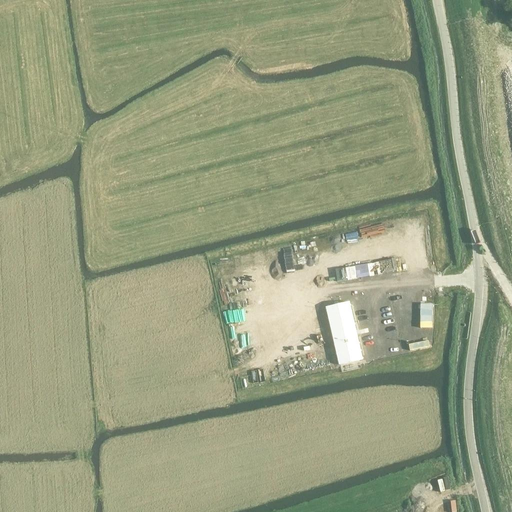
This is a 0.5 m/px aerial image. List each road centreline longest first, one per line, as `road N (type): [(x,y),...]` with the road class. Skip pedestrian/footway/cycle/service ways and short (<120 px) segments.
road 1 (unclassified): [(485,511),(468,423),(477,257),(436,0)]
road 2 (track): [(236,63),(325,55),(356,0)]
